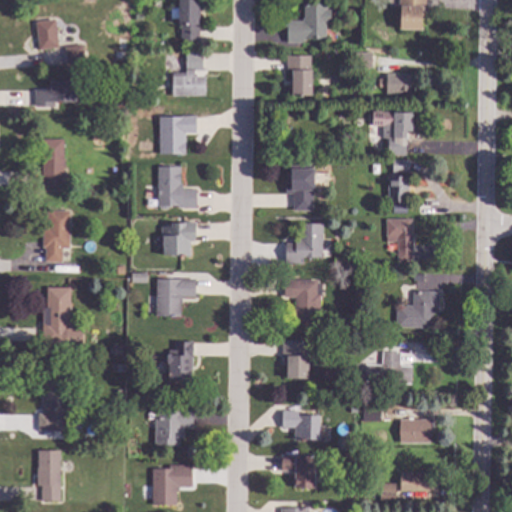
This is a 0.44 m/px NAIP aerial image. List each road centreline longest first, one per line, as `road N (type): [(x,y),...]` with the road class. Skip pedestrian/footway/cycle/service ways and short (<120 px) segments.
road 1 (residential): [(243,0),(235,511)]
road 2 (residential): [(487,0),(480,511)]
